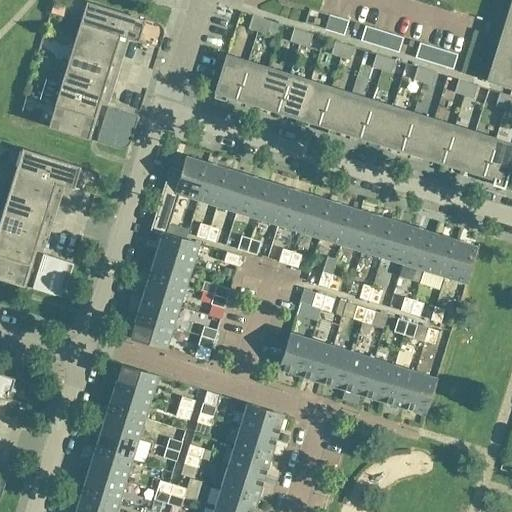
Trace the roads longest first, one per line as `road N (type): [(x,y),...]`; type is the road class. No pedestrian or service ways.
road 1 (residential): [(511,219),(158,110)]
road 2 (residential): [(323,412),(87,340)]
road 3 (residential): [(87,340),(158,110)]
road 4 (residential): [(34,511),(81,358)]
